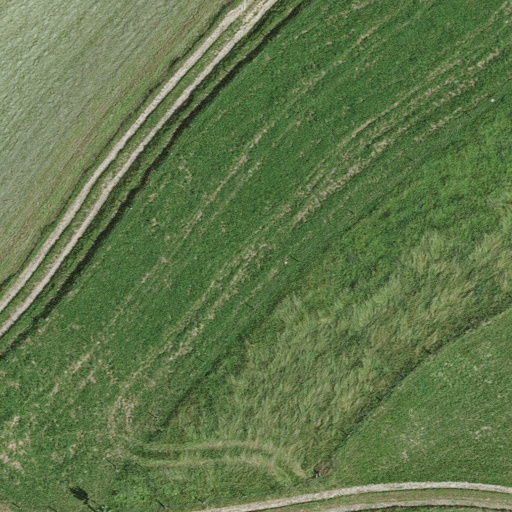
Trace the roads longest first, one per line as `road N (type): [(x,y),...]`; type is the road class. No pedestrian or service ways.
road 1 (track): [(0,325),(152,117),(272,0)]
road 2 (track): [(511,507),(453,496),(314,511)]
